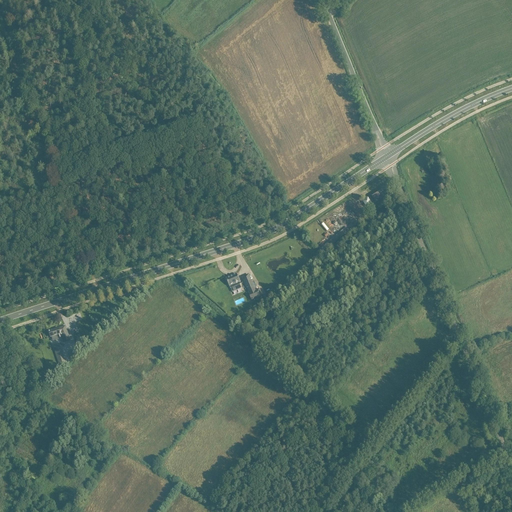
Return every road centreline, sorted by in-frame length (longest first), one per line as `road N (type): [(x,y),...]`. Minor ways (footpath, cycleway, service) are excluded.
road 1 (secondary): [(0,319),(268,233),(386,157)]
road 2 (tertiary): [(511,459),(386,157)]
road 3 (track): [(367,454),(189,298),(165,267)]
road 4 (track): [(462,336),(318,511)]
road 5 (tertiary): [(386,157),(322,0)]
road 6 (secondary): [(386,157),(511,89)]
